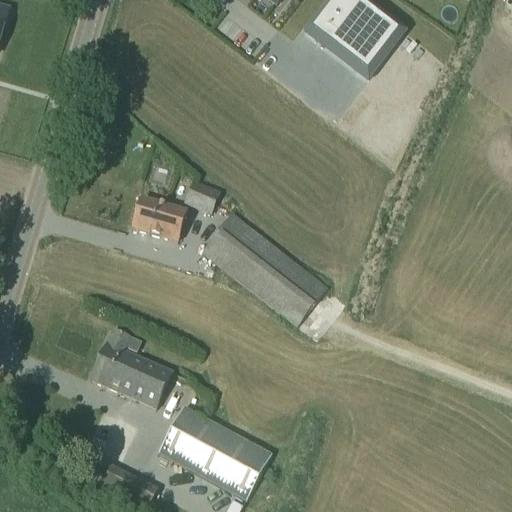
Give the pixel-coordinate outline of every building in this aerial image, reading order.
[(367,83),(404,35),(358,0),(332,0),(305,35),(367,83)] [(511,0),(496,0),(511,11),(511,0)] [(0,47),(9,15),(0,12),(0,47)] [(194,184),(184,207),(211,219),(213,215),(223,219),(231,201),(194,184)] [(141,201),(131,234),(179,248),(188,214),(141,201)] [(231,218),(200,256),(297,332),(327,292),(231,218)] [(111,333),(87,386),(156,416),(173,377),(125,356),(126,354),(137,358),(141,346),(111,333)] [(185,411),(160,457),(248,505),(273,459),(185,411)] [(99,466),(85,493),(121,511),(144,511),(153,494),(99,466)]
